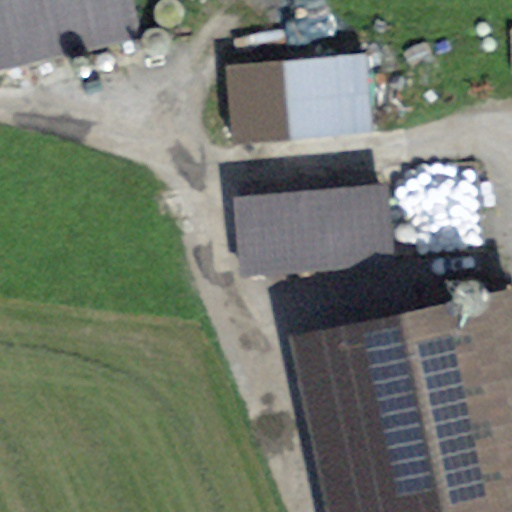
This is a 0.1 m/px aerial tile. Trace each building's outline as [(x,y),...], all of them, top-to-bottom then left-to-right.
[(0,0),(0,62),(139,28),(131,0),(0,0)] [(167,35),(174,36),(182,33),(186,27),(188,19),(185,12),(179,7),(171,6),(164,9),(159,15),(158,22),(160,30),(167,35)] [(154,69),(162,70),(170,67),(175,61),(176,54),(173,46),(167,41),(159,40),(152,43),(147,49),(146,57),(148,64),(154,69)] [(387,124),(379,44),(237,59),(245,139),(387,124)] [(408,256),(401,175),(247,189),(254,270),(408,256)] [(462,310),(471,311),(480,308),(486,301),(487,292),(484,283),(477,277),(468,275),(459,279),(453,286),(451,295),(455,304),(462,310)] [(511,511),(511,398),(493,308),(321,345),(356,511),(511,511)]
